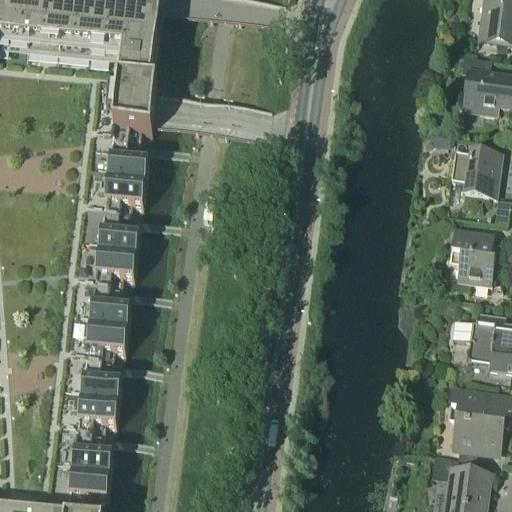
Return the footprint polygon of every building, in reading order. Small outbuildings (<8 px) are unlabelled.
[(484,0),(479,43),(478,48),(511,53),(511,1),(504,0),(484,0)] [(0,511),(107,511),(114,453),(115,447),(123,378),(124,372),(132,305),(133,299),(141,232),(141,226),(148,170),(150,159),(150,152),(153,135),(155,120),(157,103),(158,97),(153,96),(161,22),(158,21),(0,2),(0,511)] [(511,81),(490,79),(491,67),(464,64),(462,78),(469,80),(465,107),(480,109),(478,118),(497,121),(498,113),(511,115),(511,111),(511,81)] [(501,161),(471,157),(470,161),(455,159),(451,187),(466,189),(464,200),(495,205),(501,161)] [(500,207),(497,223),(507,225),(509,209),(500,207)] [(494,241),(455,235),(450,270),(459,271),(457,287),(491,292),(496,267),(490,266),(494,241)] [(511,269),(501,267),(499,277),(510,279),(511,269)] [(511,334),(506,333),(507,324),(478,320),(477,329),(473,329),(468,367),(490,370),(489,378),(511,381),(511,334)] [(454,452),(460,452),(458,466),(476,469),(478,455),(482,455),(482,450),(501,453),(506,421),(510,422),(511,408),(511,404),(454,397),(450,426),(457,427),(454,452)] [(452,487),(448,511),(483,511),(488,482),(457,478),(459,467),(435,463),(432,484),(452,487)]
